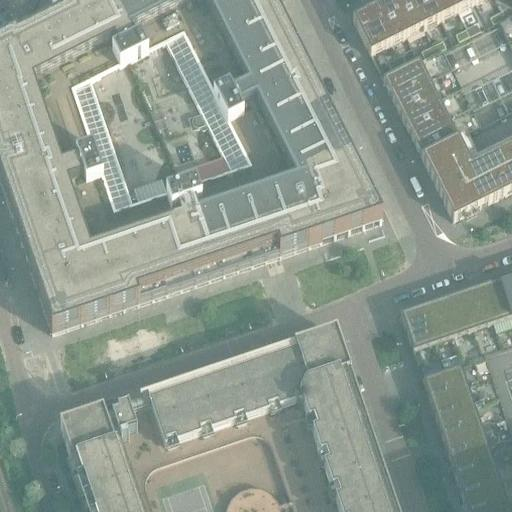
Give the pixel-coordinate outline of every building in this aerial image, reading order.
[(381,227),(267,0),(101,0),(0,51),(0,188),(30,276),(51,339),(381,227)] [(403,0),(399,0),(385,7),(403,43),(421,35),(403,0)] [(424,0),(403,0),(421,35),(438,26),(424,0)] [(446,0),(424,0),(438,26),(455,17),(446,0)] [(467,0),(446,0),(455,17),(472,9),(467,0)] [(489,0),(467,0),(472,9),(489,0)] [(385,7),(368,16),(386,52),(403,43),(385,7)] [(511,18),(509,12),(498,17),(501,25),(511,19),(511,18)] [(386,52),(368,16),(350,25),(368,61),(386,52)] [(498,17),(487,23),(491,30),(501,25),(498,17)] [(474,29),(464,35),(467,42),(478,37),(474,29)] [(464,35),(453,40),(456,47),(467,42),(464,35)] [(440,47),(429,52),(433,59),(444,54),(440,47)] [(429,52),(419,57),(422,64),(433,59),(429,52)] [(404,70),(399,59),(392,63),(397,73),(404,70)] [(397,73),(392,63),(385,66),(390,77),(397,73)] [(417,67),(380,85),(391,106),(427,88),(417,67)] [(427,88),(391,106),(400,125),(437,107),(427,88)] [(437,107),(400,125),(410,145),(446,126),(437,107)] [(446,126),(410,145),(420,164),(456,146),(446,126)] [(456,146),(420,164),(451,226),(511,195),(511,141),(473,161),(463,142),(456,146)] [(511,324),(511,281),(497,287),(510,325),(511,324)] [(510,325),(497,287),(478,293),(491,331),(510,325)] [(491,331),(478,293),(458,300),(471,338),(491,331)] [(471,338),(458,300),(439,307),(452,345),(471,338)] [(452,345),(439,307),(419,313),(432,351),(452,345)] [(432,351),(419,313),(416,315),(400,320),(413,358),(414,357),(432,351)] [(388,511),(332,346),(128,415),(105,423),(103,417),(86,423),(59,432),(86,511),(388,511)] [(422,386),(429,405),(466,393),(460,373),(423,386),(422,386)] [(473,412),(466,393),(429,405),(435,425),(473,412)] [(480,432),(473,412),(435,425),(442,444),(480,432)] [(486,451),(480,432),(442,444),(449,464),(486,451)] [(493,471),(486,451),(449,464),(455,483),(493,471)] [(499,490),(493,471),(455,483),(462,503),(499,490)] [(499,511),(506,510),(499,490),(462,503),(464,511),(499,511)]
